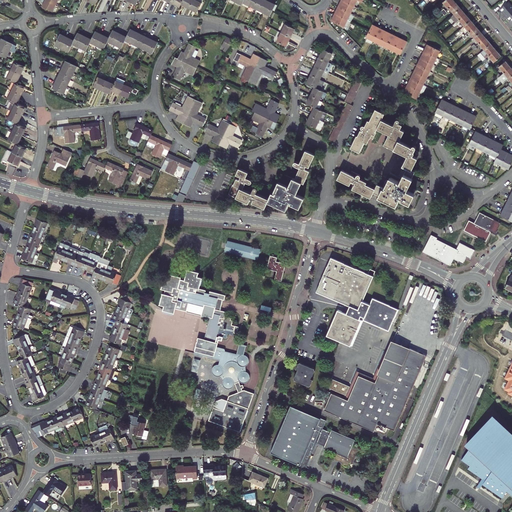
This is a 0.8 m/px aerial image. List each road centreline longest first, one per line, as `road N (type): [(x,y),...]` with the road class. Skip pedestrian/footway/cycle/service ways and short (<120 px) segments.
road 1 (tertiary): [(29,191),(315,231)]
road 2 (residential): [(6,269),(78,281),(100,309),(77,383),(57,403),(27,413)]
road 3 (residential): [(245,456),(286,347),(315,231)]
road 4 (unknown): [(389,486),(427,497),(468,407),(480,362),(449,342)]
road 5 (residential): [(51,460),(245,456)]
road 6 (tertiary): [(380,511),(446,350)]
road 7 (residential): [(291,123),(267,149),(227,157),(177,137),(156,103)]
road 8 (residential): [(6,269),(2,354),(12,398),(27,413)]
road 9 (residential): [(182,28),(159,16),(41,21)]
